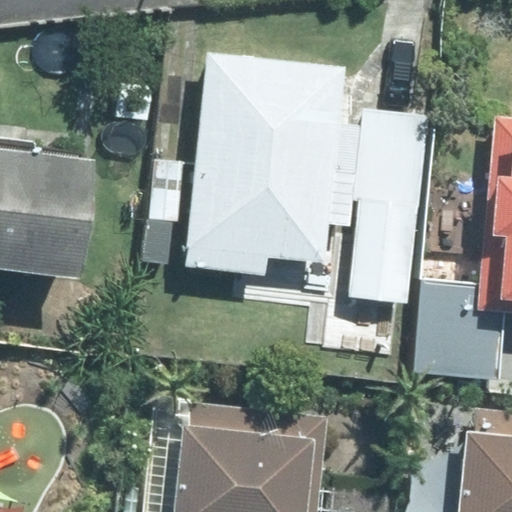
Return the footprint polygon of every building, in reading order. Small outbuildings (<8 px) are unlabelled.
[(490,379),(498,309),(511,310),(511,120),(490,118),(474,284),(413,277),(426,115),(341,109),(345,63),(197,49),(177,257),(319,270),(317,292),(355,295),(348,364),(490,379)] [(151,79),(105,77),(103,125),(149,127),(151,79)] [(0,145),(0,265),(65,272),(77,154),(0,145)] [(310,511),(318,415),(224,406),(224,408),(167,403),(158,511),(310,511)] [(511,511),(511,416),(471,412),(460,511),(511,511)]
